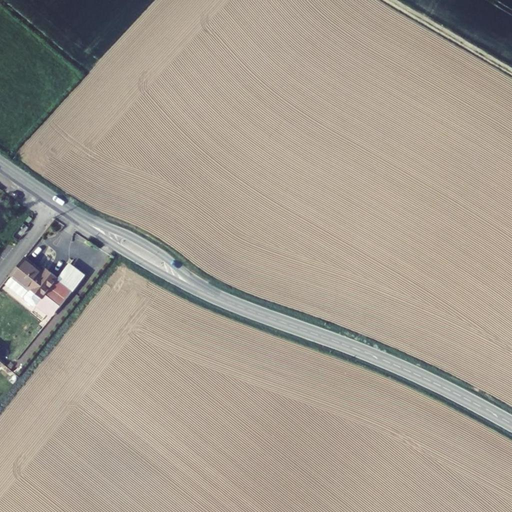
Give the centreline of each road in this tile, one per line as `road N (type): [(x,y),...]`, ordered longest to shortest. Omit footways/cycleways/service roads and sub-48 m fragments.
road 1 (tertiary): [(0,163),(193,286),(378,357),(511,423)]
road 2 (residential): [(511,72),(390,0)]
